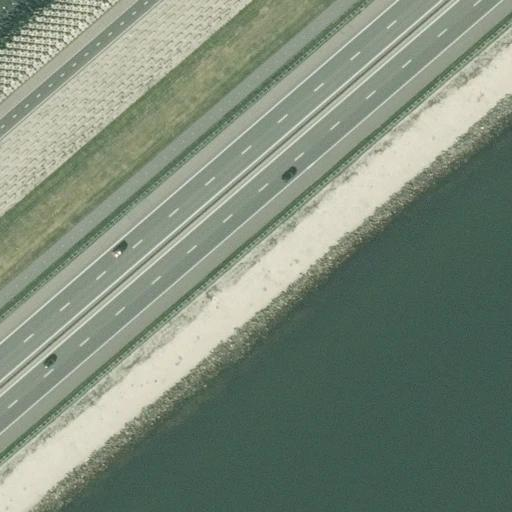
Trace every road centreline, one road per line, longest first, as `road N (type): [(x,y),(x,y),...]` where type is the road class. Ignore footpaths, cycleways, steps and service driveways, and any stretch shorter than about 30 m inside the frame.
road 1 (motorway): [(0,414),(480,0)]
road 2 (motorway): [(420,0),(0,362)]
